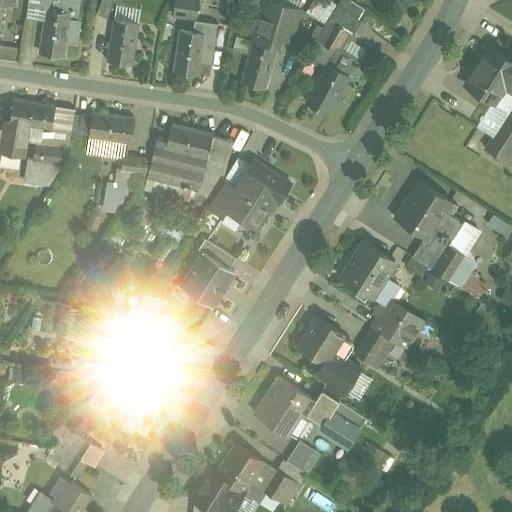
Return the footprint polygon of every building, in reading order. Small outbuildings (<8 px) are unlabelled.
[(0,0),(0,36),(5,5),(16,7),(16,0),(0,0)] [(46,0),(46,2),(48,4),(41,52),(67,56),(69,42),(78,43),(81,23),(72,22),(73,14),(77,14),(79,0),(46,0)] [(116,0),(103,0),(99,15),(110,18),(116,0)] [(201,0),(177,0),(176,16),(199,19),(201,0)] [(303,0),(273,0),(273,2),(301,10),(303,0)] [(340,6),(330,0),(315,0),(308,12),(327,25),(339,7),(340,6)] [(273,2),(268,1),(256,42),(279,48),(282,38),(292,40),(301,10),(273,2)] [(339,7),(328,25),(327,25),(319,39),(318,39),(318,40),(338,51),(338,49),(345,53),(355,37),(364,23),(360,20),(359,20),(339,7)] [(169,16),(167,26),(189,30),(191,20),(169,16)] [(140,24),(116,21),(109,62),(134,66),(140,24)] [(202,33),(183,30),(177,73),(200,76),(202,62),(213,64),(219,24),(204,22),(202,33)] [(329,65),(308,102),(330,114),(356,68),(357,68),(359,69),(361,66),(359,65),(360,62),(345,53),(338,49),(338,51),(318,40),(310,54),(329,65)] [(256,42),(244,83),(267,90),(279,48),(256,42)] [(511,60),(491,47),(467,84),(497,103),(497,102),(511,111),(511,109),(511,60)] [(57,106),(15,100),(11,124),(7,123),(3,153),(27,156),(30,136),(44,138),(45,129),(53,131),(57,107),(57,106)] [(77,109),(57,107),(53,131),(45,129),(44,138),(43,144),(66,148),(66,153),(72,154),(77,109)] [(511,109),(511,111),(503,124),(511,129),(511,109)] [(136,119),(95,113),(95,118),(84,116),(82,133),(92,134),(92,138),(133,144),(136,119)] [(511,153),(511,129),(503,124),(488,149),(507,161),(511,153)] [(215,136),(174,126),(171,139),(162,137),(152,175),(188,185),(187,187),(193,189),(193,187),(202,189),(206,173),(215,136)] [(234,141),(215,136),(206,173),(225,178),(234,141)] [(43,144),(38,143),(36,163),(30,162),(28,183),(51,186),(64,166),(66,153),(66,148),(43,144)] [(148,161),(127,158),(125,171),(139,173),(146,174),(148,161)] [(259,161),(240,190),(243,192),(232,210),(262,229),(279,203),(282,205),(295,184),(259,161)] [(125,171),(121,171),(119,186),(137,189),(139,173),(125,171)] [(225,178),(206,173),(202,189),(201,193),(216,202),(227,185),(224,183),(225,178)] [(424,181),(409,204),(406,202),(397,217),(427,237),(428,237),(447,209),(453,200),(424,181)] [(240,190),(228,182),(216,202),(214,206),(228,215),(232,210),(243,192),(240,190)] [(214,206),(210,203),(197,223),(215,235),(228,215),(214,206)] [(466,221),(447,209),(428,237),(427,237),(423,242),(432,248),(441,234),(444,236),(445,234),(454,239),(466,221)] [(238,258),(207,238),(200,249),(205,252),(206,251),(231,268),(238,258)] [(367,240),(343,278),(373,297),(387,276),(397,260),(367,240)] [(441,257),(421,244),(413,256),(434,269),(441,257)] [(467,255),(450,244),(441,257),(434,269),(451,280),(467,255)] [(205,252),(183,287),(214,307),(237,271),(231,268),(206,251),(205,252)] [(436,289),(442,281),(427,269),(421,277),(436,289)] [(425,319),(393,299),(401,285),(387,276),(374,297),(383,302),(377,311),(382,315),(374,326),(397,340),(407,347),(425,319)] [(474,338),(496,313),(483,302),(462,327),(474,338)] [(346,333),(319,316),(300,346),(326,362),(320,372),(330,379),(324,389),(341,400),(362,368),(347,358),(355,345),(354,342),(345,336),(346,333)] [(200,337),(178,323),(172,332),(163,346),(185,360),(200,337)] [(172,332),(160,324),(150,340),(162,348),(163,346),(172,332)] [(397,340),(374,326),(357,353),(373,364),(379,355),(385,359),(397,340)] [(162,348),(150,340),(143,352),(154,360),(162,348)] [(145,371),(121,356),(108,376),(152,404),(169,376),(150,364),(145,371)] [(281,375),(257,413),(288,433),(312,395),(281,375)] [(152,404),(108,376),(94,399),(117,414),(115,418),(135,431),(152,404)] [(341,400),(324,389),(309,413),(325,423),(326,424),(341,400)] [(367,416),(341,400),(326,424),(325,423),(322,427),(349,445),(367,416)] [(393,443),(368,427),(355,446),(381,462),(393,443)] [(86,439),(70,429),(57,450),(74,452),(77,454),(86,439)] [(105,451),(86,439),(77,454),(88,462),(96,466),(105,451)] [(289,461),(309,474),(321,454),(302,442),(289,461)] [(265,460),(238,443),(218,473),(218,474),(245,491),(246,491),(259,499),(265,491),(265,490),(278,470),(264,462),(265,460)] [(74,452),(57,450),(51,459),(68,469),(77,454),(74,452)] [(88,462),(77,454),(68,469),(79,476),(88,462)] [(289,461),(285,459),(278,470),(265,490),(265,491),(288,505),(309,474),(289,461)] [(232,511),(245,491),(218,474),(218,473),(212,469),(194,497),(196,498),(217,511),(222,511),(223,511),(225,511),(232,511)] [(61,502),(54,511),(78,511),(85,501),(89,503),(94,495),(74,481),(60,502),(61,502)] [(222,511),(217,511),(196,498),(194,511),(225,511),(223,511),(222,511)]
